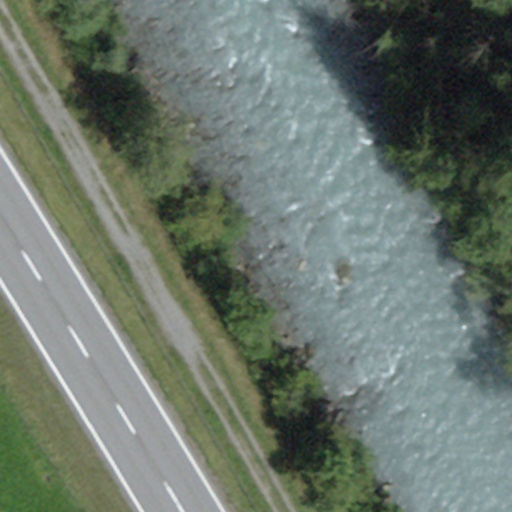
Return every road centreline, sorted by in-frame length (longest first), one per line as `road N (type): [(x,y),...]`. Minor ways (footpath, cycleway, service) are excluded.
road 1 (track): [(0,8),(283,511)]
road 2 (primary): [(179,511),(0,213)]
